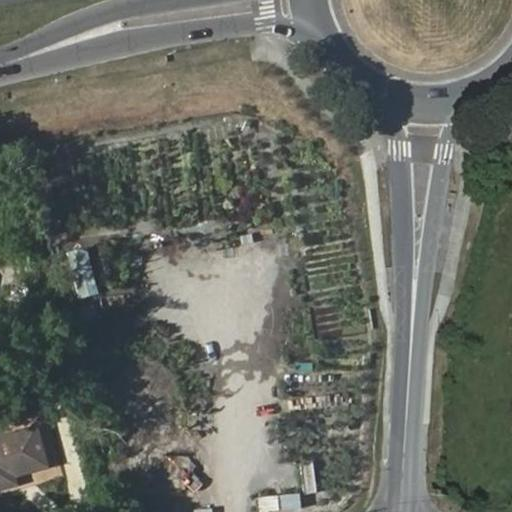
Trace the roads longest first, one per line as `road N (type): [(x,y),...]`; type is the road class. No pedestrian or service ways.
road 1 (secondary): [(0,71),(135,40),(254,25),(280,25),(320,43)]
road 2 (secondary): [(417,291),(402,511)]
road 3 (secondary): [(417,291),(450,141),(479,96)]
road 4 (secondary): [(371,92),(396,136),(417,291)]
road 5 (secondary): [(179,0),(126,7),(0,60)]
